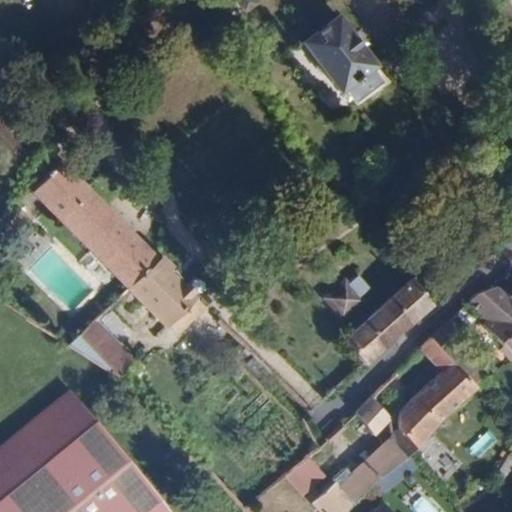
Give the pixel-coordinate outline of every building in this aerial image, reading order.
[(343,88),(370,68),(375,64),(337,15),(301,42),(339,92),(343,88)] [(380,81),(370,68),(343,88),(354,102),(365,93),(372,88),(380,81)] [(376,93),(372,88),(365,93),(369,98),(376,93)] [(365,93),(354,102),(358,107),(369,98),(365,93)] [(52,154),(0,102),(0,135),(12,148),(0,167),(0,217),(23,183),(26,180),(52,154)] [(0,153),(0,167),(12,148),(0,135),(0,144),(3,148),(0,153)] [(128,289),(157,258),(61,163),(32,191),(103,263),(128,289)] [(167,327),(171,323),(198,298),(157,258),(128,289),(167,327)] [(118,297),(128,289),(103,263),(93,272),(118,297)] [(419,312),(430,301),(409,278),(340,340),(363,362),(419,312)] [(357,300),(341,282),(323,298),(339,317),(357,300)] [(501,298),(504,295),(492,286),(474,291),(471,294),(489,290),(492,291),(494,292),(498,295),(501,298)] [(467,298),(462,303),(481,322),(478,325),(511,358),(511,292),(509,289),(504,295),(501,298),(498,295),(494,292),(492,291),(489,290),(471,294),(467,298)] [(179,331),(205,305),(198,298),(171,323),(179,331)] [(115,375),(134,358),(94,319),(66,345),(115,375)] [(436,329),(426,338),(451,363),(460,372),(468,364),(451,347),(461,337),(445,321),(436,329)] [(426,338),(417,348),(441,371),(451,363),(426,338)] [(451,363),(441,371),(408,397),(434,424),(474,387),(470,383),(460,372),(451,363)] [(468,364),(460,372),(470,383),(476,376),(478,375),(468,364)] [(476,376),(470,383),(474,387),(476,389),(482,382),(476,376)] [(167,511),(71,392),(0,449),(0,511),(167,511)] [(434,424),(408,397),(390,413),(393,429),(387,433),(390,443),(403,458),(408,454),(414,449),(416,448),(417,446),(434,424)] [(366,398),(351,412),(371,435),(384,424),(379,414),(366,398)] [(384,424),(371,435),(382,447),(390,443),(387,433),(384,424)] [(333,485),(351,503),(373,481),(374,480),(377,477),(403,458),(390,443),(382,447),(361,462),(359,463),(355,467),(343,477),(337,482),(333,485)] [(511,456),(505,453),(494,472),(502,477),(511,460),(511,456)] [(322,474),(305,457),(284,475),(302,493),(322,474)] [(311,502),(320,511),(341,511),(351,503),(333,485),(337,482),(333,479),(311,502)] [(389,511),(379,501),(368,511),(389,511)]
